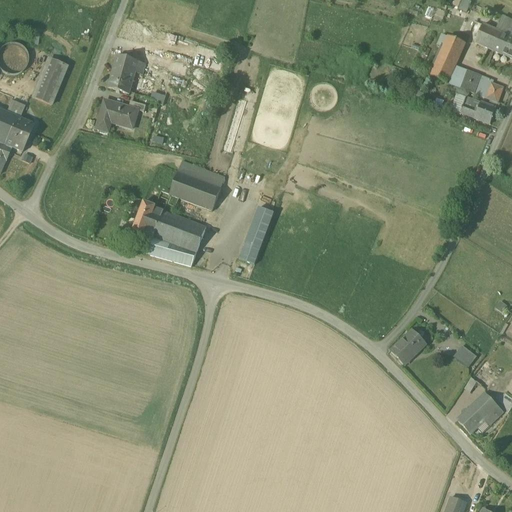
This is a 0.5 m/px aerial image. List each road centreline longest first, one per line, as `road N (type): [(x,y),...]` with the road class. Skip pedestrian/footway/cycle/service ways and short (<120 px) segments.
road 1 (residential): [(377,353),(422,300),(511,109)]
road 2 (unclassified): [(148,511),(217,282)]
road 3 (unclassified): [(25,212),(73,129),(123,0)]
road 4 (unclassified): [(217,282),(77,245),(25,212)]
road 5 (unclassified): [(511,484),(484,466),(377,353)]
road 6 (unclassified): [(377,353),(337,323),(217,282)]
